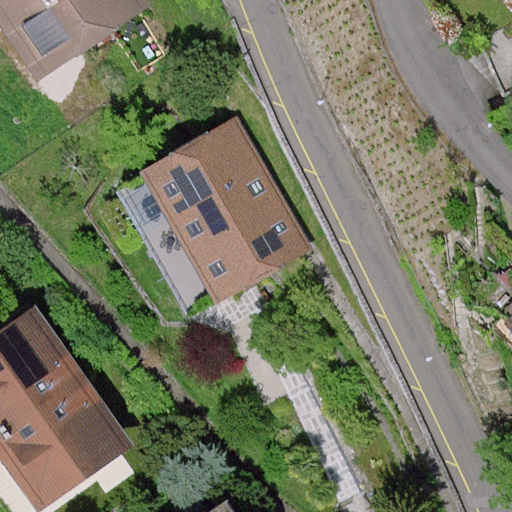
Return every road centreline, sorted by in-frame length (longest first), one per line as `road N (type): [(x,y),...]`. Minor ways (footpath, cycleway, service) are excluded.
road 1 (tertiary): [(261,0),(302,115),(481,469),(495,511)]
road 2 (residential): [(395,0),(419,57),(511,177)]
